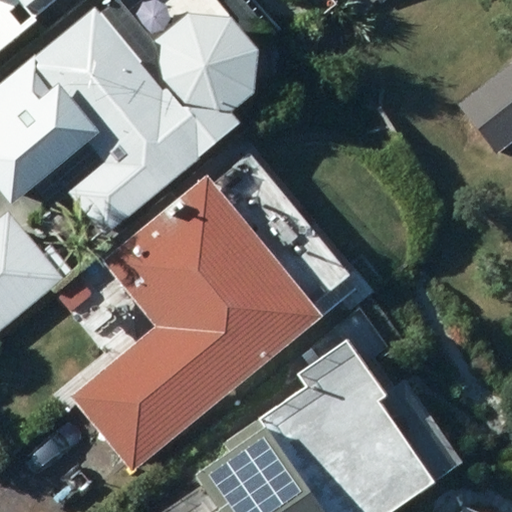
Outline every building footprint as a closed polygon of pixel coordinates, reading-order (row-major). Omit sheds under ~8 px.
[(0,105),(0,169),(36,214),(69,187),(112,242),(254,128),(247,120),(270,101),(274,63),(223,0),(164,0),(142,19),(129,2),(0,105)] [(0,0),(0,74),(57,29),(48,18),(70,0),(0,0)] [(511,77),(468,109),(504,157),(511,151),(511,77)] [(120,266),(171,332),(85,399),(145,476),(340,325),(325,305),(357,280),(261,157),(120,266)] [(0,223),(0,321),(3,324),(81,260),(61,236),(50,244),(27,216),(10,215),(0,223)] [(373,351),(323,382),(333,399),(283,431),(278,424),(239,449),(250,465),(218,485),(235,511),(427,511),(459,492),(452,481),(461,475),(404,386),(397,390),(373,351)]
